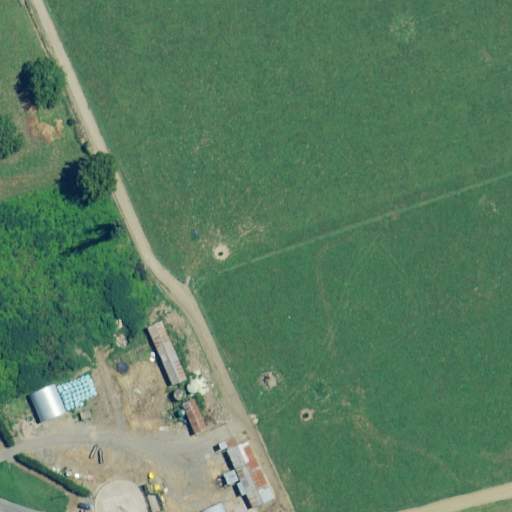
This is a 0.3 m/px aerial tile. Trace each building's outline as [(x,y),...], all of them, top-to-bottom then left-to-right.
[(60,297),(52,274),(28,282),(35,305),(60,297)] [(77,346),(60,301),(36,310),(53,354),(77,346)] [(184,382),(162,325),(151,329),(172,387),(184,382)] [(68,415),(57,388),(31,398),(42,425),(68,415)] [(208,432),(204,422),(193,427),(197,437),(208,432)] [(238,447),(235,441),(221,447),(232,472),(218,479),(223,489),(237,482),(243,496),(247,494),(254,510),(275,500),(249,442),(238,447)] [(167,511),(163,495),(150,498),(153,511),(167,511)]
